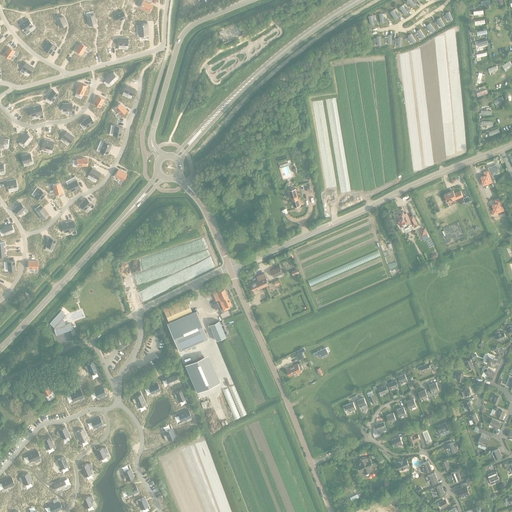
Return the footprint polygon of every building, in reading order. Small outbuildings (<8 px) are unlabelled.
[(143,0),(140,7),(149,11),(152,5),(143,0)] [(399,7),(404,14),(408,11),(402,4),(399,7)] [(389,11),(394,19),(398,17),(393,9),(389,11)] [(445,12),(449,21),(453,20),(449,10),(445,12)] [(122,11),(114,15),(118,21),(126,17),(122,11)] [(94,14),(87,16),(89,25),(96,24),(94,14)] [(366,16),(370,25),(375,24),(372,15),(366,16)] [(63,16),(56,19),(60,27),(66,24),(63,16)] [(436,18),(441,27),(445,25),(440,16),(436,18)] [(28,19),(19,25),(24,31),(33,25),(28,19)] [(426,24),(432,32),(435,30),(430,22),(426,24)] [(147,23),(139,24),(140,35),(148,35),(147,23)] [(416,30),(421,38),(425,36),(419,28),(416,30)] [(407,34),(412,43),(416,41),(410,32),(407,34)] [(49,41),(44,49),(50,53),(55,45),(49,41)] [(86,46),(80,42),(75,50),(81,54),(86,46)] [(5,52),(4,54),(9,58),(14,50),(8,47),(5,52)] [(509,59),(502,66),(505,69),(511,62),(509,59)] [(33,67),(25,62),(22,68),(29,73),(33,67)] [(112,72),(106,79),(111,84),(117,77),(112,72)] [(80,82),(76,92),(82,95),(86,85),(80,82)] [(126,85),(123,91),(132,95),(135,89),(126,85)] [(53,89),(47,97),(53,101),(58,93),(53,89)] [(98,95),(93,103),(100,106),(104,98),(98,95)] [(120,103),(115,108),(121,115),(126,110),(120,103)] [(40,105),(29,108),(31,116),(43,113),(40,105)] [(90,116),(82,121),(86,127),(94,121),(91,117),(90,116)] [(115,125),(113,135),(120,136),(122,127),(115,125)] [(66,131),(62,136),(70,142),(73,137),(66,131)] [(27,132),(21,140),(27,145),(33,137),(27,132)] [(44,138),(42,147),(52,149),(54,141),(44,138)] [(104,141),(100,151),(107,154),(111,144),(104,141)] [(29,154),(21,156),(22,161),(23,163),(31,160),(29,154)] [(498,164),(488,168),(491,175),(493,174),(493,173),(498,171),(498,169),(500,168),(498,164)] [(92,168),(89,174),(97,178),(100,172),(92,168)] [(118,170),(115,176),(123,180),(126,174),(118,170)] [(483,172),(485,175),(481,177),(482,181),(481,181),(482,185),(492,182),(488,170),(483,172)] [(15,179),(6,181),(8,188),(17,186),(15,179)] [(76,180),(68,184),(71,191),(80,187),(76,180)] [(60,182),(52,184),(55,193),(62,191),(60,182)] [(40,188),(34,196),(41,201),(44,197),(46,193),(40,188)] [(294,206),(300,204),(296,188),(289,190),(294,206)] [(444,194),(447,202),(450,201),(450,202),(463,196),(460,190),(454,193),(453,190),(444,194)] [(86,198),(80,205),(85,209),(91,203),(86,198)] [(493,209),(491,210),(493,214),(503,210),(499,199),(495,200),(496,203),(492,205),(493,209)] [(20,203),(14,209),(18,214),(25,208),(20,203)] [(42,207),(36,212),(42,220),(49,215),(42,207)] [(398,213),(395,215),(397,218),(396,219),(398,223),(399,223),(401,226),(403,225),(403,226),(404,228),(409,226),(408,225),(412,224),(413,226),(417,224),(413,215),(409,218),(406,212),(404,214),(403,211),(400,212),(400,211),(397,213),(398,213)] [(73,220),(62,224),(64,233),(75,230),(73,220)] [(11,224),(2,228),(5,234),(13,231),(11,224)] [(424,229),(419,231),(422,236),(424,240),(428,237),(427,233),(424,229)] [(49,237),(46,246),(53,248),(57,239),(49,237)] [(270,270),(273,277),(283,273),(280,266),(270,270)] [(259,281),(250,284),(253,291),(255,294),(259,292),(257,289),(269,284),(264,273),(257,276),(259,281)] [(224,288),(213,293),(216,301),(219,299),(224,311),(229,308),(228,305),(231,304),(224,288)] [(187,301),(164,312),(168,322),(192,311),(187,301)] [(179,351),(190,346),(192,350),(197,348),(195,344),(208,338),(195,310),(167,322),(179,351)] [(61,311),(50,323),(54,327),(55,329),(54,329),(56,335),(72,329),(70,323),(65,325),(62,318),(65,315),(61,311)] [(219,320),(209,324),(216,341),(226,336),(219,320)] [(496,335),(499,340),(506,337),(503,332),(500,333),(499,331),(496,333),(496,335)] [(494,351),(498,352),(498,354),(501,355),(504,349),(496,346),(494,351)] [(326,347),(314,353),(315,355),(318,354),(319,357),(328,353),(326,347)] [(497,359),(488,355),(485,360),(488,361),(487,363),(494,366),(497,359)] [(203,356),(185,364),(197,392),(215,384),(203,356)] [(464,362),(466,366),(467,365),(469,369),(474,367),(470,359),(464,362)] [(87,365),(84,366),(86,371),(89,369),(91,374),(97,371),(93,361),(87,364),(87,365)] [(286,369),(290,375),(297,372),(298,374),(302,371),(301,370),(303,368),(300,362),(298,363),(286,369)] [(485,368),(483,370),(486,371),(485,373),(489,375),(488,376),(492,378),(495,372),(487,368),(485,368)] [(398,376),(400,383),(407,380),(405,373),(398,376)] [(176,374),(166,378),(169,384),(174,382),(175,383),(178,382),(178,380),(176,374)] [(388,383),(390,388),(394,387),(394,388),(398,387),(396,380),(388,383)] [(429,385),(431,392),(432,393),(433,394),(437,393),(437,392),(436,390),(439,389),(436,382),(429,385)] [(157,383),(148,387),(151,393),(160,389),(157,383)] [(378,388),(380,393),(384,392),(384,393),(388,392),(386,385),(378,388)] [(460,392),(462,396),(470,394),(468,385),(463,387),(464,390),(460,392)] [(42,389),(45,395),(51,392),(47,386),(42,389)] [(102,386),(94,390),(97,397),(100,395),(101,398),(105,397),(104,393),(105,393),(102,386)] [(425,389),(418,392),(421,399),(428,396),(425,389)] [(80,390),(70,394),(73,400),(79,398),(79,400),(83,398),(82,396),(83,396),(80,390)] [(176,393),(174,394),(176,397),(177,396),(179,401),(185,398),(182,390),(175,392),(176,393)] [(368,396),(371,403),(377,400),(374,393),(368,396)] [(135,398),(132,399),(134,403),(137,402),(139,406),(145,404),(141,394),(134,397),(135,398)] [(494,398),(492,402),(497,404),(501,396),(494,394),(493,398),(494,398)] [(357,400),(360,407),(362,406),(364,409),(368,408),(366,404),(367,404),(364,397),(357,400)] [(406,401),(409,408),(416,405),(414,398),(406,401)] [(461,403),(464,408),(466,406),(468,410),(473,408),(470,400),(465,402),(465,401),(461,403)] [(343,406),(344,409),(347,408),(349,411),(350,411),(351,414),(355,413),(354,409),(356,409),(353,402),(346,405),(343,406)] [(396,409),(399,416),(406,414),(403,407),(396,409)] [(497,407),(493,414),(501,418),(505,410),(497,407)] [(188,410),(178,414),(181,420),(185,418),(187,421),(191,420),(190,417),(191,416),(188,410)] [(386,415),(389,422),(396,420),(393,413),(386,415)] [(469,416),(470,420),(472,419),(474,423),(478,421),(475,413),(469,416)] [(99,417),(91,420),(94,427),(97,425),(98,428),(102,427),(101,424),(102,423),(99,417)] [(493,427),(497,428),(500,422),(492,419),(490,424),(494,425),(493,427)] [(377,427),(377,429),(378,433),(386,429),(383,421),(376,424),(375,425),(374,425),(374,428),(377,427)] [(437,426),(440,433),(448,429),(446,422),(437,426)] [(422,424),(415,427),(417,433),(418,434),(422,432),(423,428),(422,424)] [(59,430),(56,432),(58,435),(61,434),(62,437),(68,435),(65,426),(58,429),(59,430)] [(166,434),(163,435),(165,440),(168,439),(169,439),(175,437),(171,428),(165,431),(166,434)] [(83,429),(77,431),(81,441),(87,438),(83,429)] [(407,436),(410,443),(416,441),(416,440),(420,439),(418,434),(417,433),(414,434),(413,434),(407,436)] [(391,440),(394,447),(403,443),(400,436),(391,440)] [(478,443),(486,446),(489,439),(480,436),(478,443)] [(44,441),(42,441),(43,445),(45,444),(47,448),(53,445),(49,437),(43,439),(44,441)] [(447,444),(451,453),(458,450),(454,441),(447,444)] [(102,447),(96,450),(100,458),(106,456),(105,452),(108,451),(106,447),(103,448),(102,447)] [(492,451),(495,460),(502,457),(498,448),(492,451)] [(37,450),(27,454),(30,461),(34,459),(36,462),(40,460),(39,457),(40,456),(37,450)] [(362,473),(362,472),(364,472),(365,472),(366,472),(367,472),(369,471),(370,471),(371,470),(372,469),(372,468),(376,469),(372,467),(373,466),(373,465),(373,464),(372,462),(372,461),(371,460),(370,459),(369,458),(368,458),(370,454),(368,458),(367,457),(365,457),(364,457),(362,458),(361,458),(360,459),(359,460),(358,462),(355,460),(358,462),(358,463),(358,464),(358,465),(358,467),(359,468),(359,469),(360,470),(361,471),(362,471),(362,473)] [(58,460),(56,461),(58,464),(59,463),(61,468),(67,465),(64,457),(57,459),(58,460)] [(396,462),(400,469),(409,465),(406,458),(396,462)] [(440,462),(442,466),(443,466),(445,469),(450,468),(447,460),(440,462)] [(424,471),(425,472),(432,470),(428,461),(421,464),(420,465),(419,467),(420,471),(422,472),(424,471)] [(87,463),(81,466),(85,475),(91,473),(89,468),(92,467),(90,462),(87,464),(87,463)] [(130,468),(123,471),(125,476),(124,476),(125,479),(127,479),(127,480),(133,477),(130,468)] [(451,473),(454,482),(461,479),(458,470),(451,473)] [(487,475),(490,482),(499,478),(496,471),(487,475)] [(427,475),(431,484),(438,481),(434,472),(427,475)] [(21,476),(18,477),(20,482),(23,480),(25,484),(31,481),(27,473),(21,475),(21,476)] [(11,477),(1,482),(4,488),(10,485),(10,487),(13,485),(13,484),(14,483),(11,477)] [(63,479),(53,483),(56,490),(57,489),(58,492),(63,490),(61,487),(66,485),(63,479)] [(135,484),(125,488),(128,495),(132,493),(134,496),(138,494),(137,491),(138,490),(135,484)] [(430,489),(431,490),(432,491),(433,492),(434,492),(435,492),(436,492),(438,496),(444,493),(441,484),(434,487),(430,489)] [(466,486),(457,489),(460,496),(469,493),(466,486)] [(89,495),(82,498),(86,507),(93,504),(91,501),(94,500),(92,495),(89,496),(89,495)] [(138,500),(135,501),(136,504),(139,503),(141,508),(148,506),(144,497),(138,500)] [(54,503),(49,505),(52,511),(62,508),(59,501),(58,502),(57,499),(52,500),(54,503)] [(439,502),(442,508),(448,504),(445,499),(439,502)]
